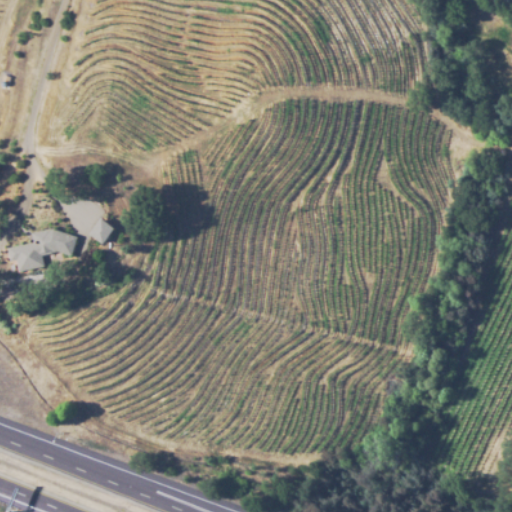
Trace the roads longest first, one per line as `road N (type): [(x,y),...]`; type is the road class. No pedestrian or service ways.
road 1 (track): [(511,226),(477,340),(420,469)]
road 2 (motorway): [(180,511),(0,435)]
road 3 (track): [(31,156),(71,0)]
